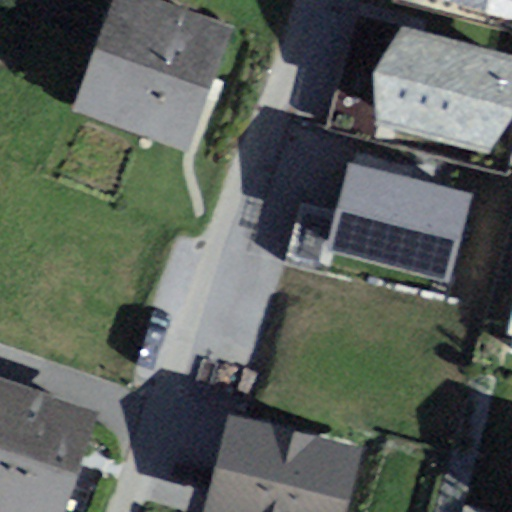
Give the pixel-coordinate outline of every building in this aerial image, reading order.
[(227,30),(140,0),(107,0),(74,97),(190,137),(227,30)] [(511,65),(511,63),(393,34),(374,111),(493,141),(511,65)] [(336,230),(445,271),(480,177),(340,125),(296,242),(327,254),(336,230)] [(54,511),(88,417),(0,386),(0,511),(54,511)] [(346,511),(362,450),(229,417),(205,510),(213,511),(346,511)]
